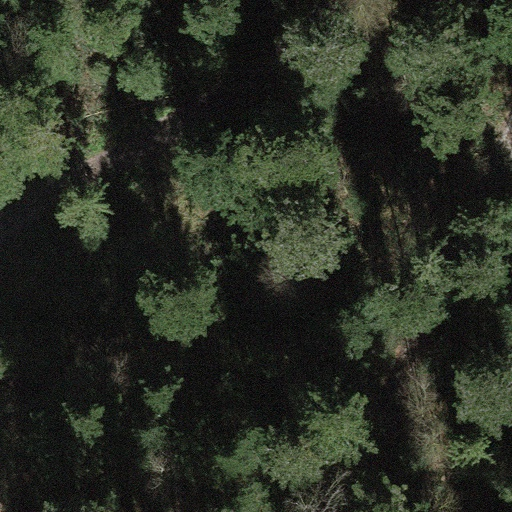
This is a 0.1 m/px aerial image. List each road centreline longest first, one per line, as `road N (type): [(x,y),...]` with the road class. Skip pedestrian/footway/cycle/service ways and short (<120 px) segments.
road 1 (track): [(333,511),(511,125)]
road 2 (track): [(0,232),(276,58),(336,0)]
